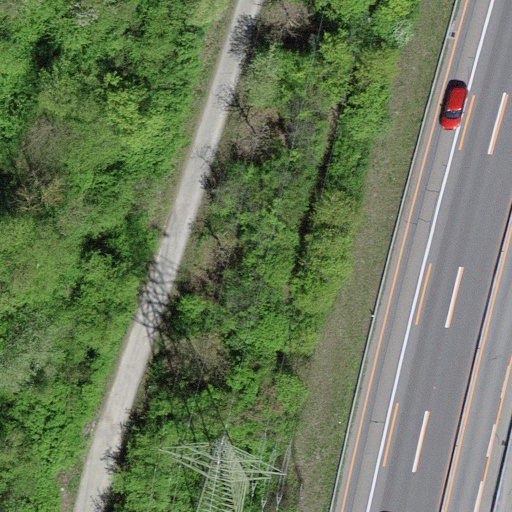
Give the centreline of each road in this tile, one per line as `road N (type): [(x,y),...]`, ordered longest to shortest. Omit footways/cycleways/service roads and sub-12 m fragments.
road 1 (track): [(87,511),(245,0)]
road 2 (motorway): [(511,137),(421,511)]
